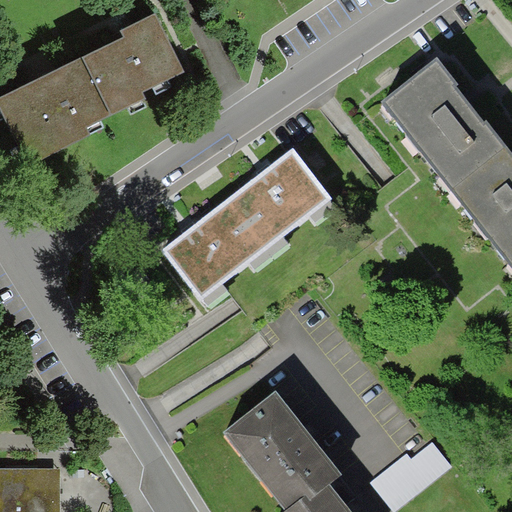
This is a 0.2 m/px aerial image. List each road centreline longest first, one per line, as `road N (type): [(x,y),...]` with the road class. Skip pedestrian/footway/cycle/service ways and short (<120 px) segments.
road 1 (residential): [(416,0),(29,264)]
road 2 (residential): [(177,511),(29,264)]
